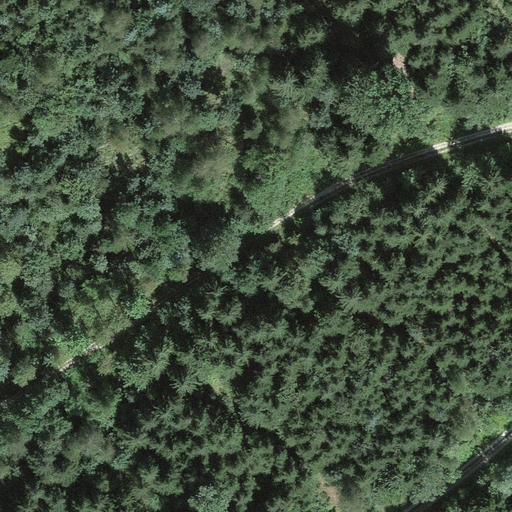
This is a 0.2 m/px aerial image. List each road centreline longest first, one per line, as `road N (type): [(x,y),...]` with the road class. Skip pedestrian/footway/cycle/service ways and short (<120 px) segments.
road 1 (track): [(511,128),(409,157),(312,198),(0,413)]
road 2 (track): [(511,432),(410,511)]
